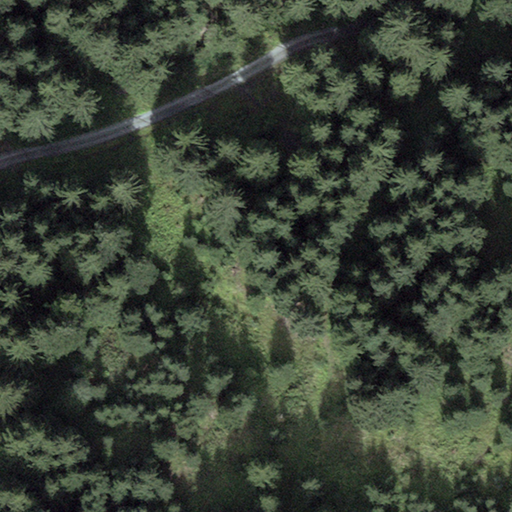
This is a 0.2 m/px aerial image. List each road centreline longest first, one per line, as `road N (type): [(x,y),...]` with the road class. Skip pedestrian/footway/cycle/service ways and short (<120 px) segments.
road 1 (track): [(289,511),(330,372),(338,292),(455,84),(489,0)]
road 2 (track): [(376,0),(118,126),(0,161)]
